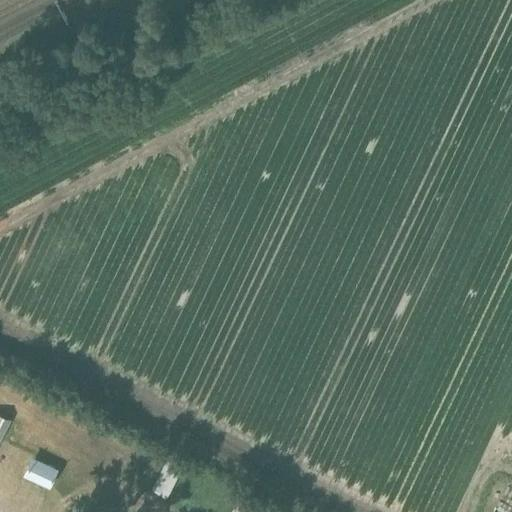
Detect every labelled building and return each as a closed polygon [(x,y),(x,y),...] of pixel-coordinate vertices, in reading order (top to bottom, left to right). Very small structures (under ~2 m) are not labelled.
[(0,440),(11,419),(0,413),(0,440)] [(57,467),(31,457),(24,475),(49,486),(57,467)] [(182,467),(167,459),(151,489),(166,496),(182,467)] [(490,511),(492,511),(499,511),(501,505),(511,507),(511,489),(497,485),(490,511)] [(242,490),(230,511),(254,511),(261,500),(242,490)]
